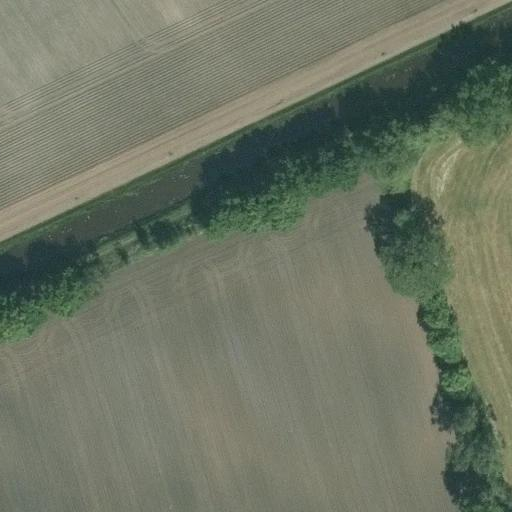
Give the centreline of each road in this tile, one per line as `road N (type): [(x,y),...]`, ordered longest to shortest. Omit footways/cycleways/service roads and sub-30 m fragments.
road 1 (track): [(0,304),(511,63)]
road 2 (track): [(465,0),(0,220)]
